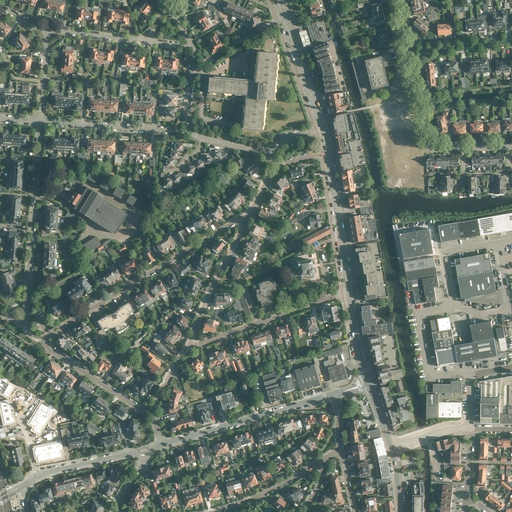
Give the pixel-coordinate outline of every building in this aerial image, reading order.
[(56,10),(58,1),(58,0),(51,0),(49,9),(53,10),(54,10),(56,10)] [(204,0),(191,0),(190,2),(197,5),(197,7),(201,8),(204,0)] [(58,1),(56,10),(62,12),(64,3),(58,1)] [(233,15),(237,6),(226,1),(224,6),(227,7),(225,11),(233,14),(233,15)] [(311,10),(320,8),(318,1),(309,3),(310,6),(310,7),(311,10)] [(152,7),(146,2),(143,5),(141,4),(140,5),(140,4),(139,5),(138,6),(147,13),(152,7)] [(422,2),(419,3),(411,4),(413,11),(423,8),(422,2)] [(370,12),(381,9),(379,3),(368,6),(368,9),(369,9),(370,12)] [(138,6),(138,5),(135,9),(138,11),(136,14),(144,20),(148,16),(146,14),(147,13),(138,6)] [(83,18),(84,7),(77,6),(77,9),(76,20),(81,20),(81,18),(83,18)] [(242,15),(244,9),(237,6),(233,15),(233,14),(232,16),(240,20),(242,15)] [(90,19),(92,8),(84,7),(83,18),(90,19)] [(92,8),(90,19),(92,20),(92,22),(97,22),(98,18),(99,19),(101,9),(92,8)] [(321,15),(320,8),(311,10),(312,14),(312,17),(321,15)] [(114,20),(115,9),(108,9),(106,22),(111,22),(112,20),(114,20)] [(121,21),(122,10),(115,9),(114,20),(121,21)] [(248,22),(252,13),(244,9),(242,15),(240,20),(247,23),(248,22)] [(373,14),(373,17),(382,15),(381,9),(370,12),(371,15),(373,14)] [(122,10),(121,21),(123,21),(122,24),(128,24),(129,14),(126,13),(126,11),(122,10)] [(499,14),(499,17),(500,26),(506,25),(506,22),(508,22),(507,11),(502,11),(502,14),(499,14)] [(200,23),(207,19),(203,13),(194,18),(197,23),(199,22),(200,23)] [(248,22),(247,23),(250,24),(251,28),(259,26),(258,24),(261,23),(260,18),(258,18),(257,13),(255,14),(252,13),(248,22)] [(373,17),(370,18),(371,24),(375,23),(384,21),(382,15),(373,17)] [(207,19),(200,23),(204,30),(211,26),(213,25),(209,18),(207,19)] [(419,29),(425,22),(421,19),(420,21),(417,19),(413,25),(419,29)] [(312,41),(321,38),(317,25),(316,22),(307,25),(308,27),(312,41)] [(425,22),(419,29),(425,34),(429,29),(427,27),(429,25),(425,22)] [(4,25),(0,31),(0,33),(5,37),(10,28),(7,26),(5,24),(5,25),(4,25)] [(377,39),(388,37),(386,30),(382,31),(382,28),(375,30),(377,39)] [(306,30),(299,32),(304,48),(311,45),(306,30)] [(212,36),(208,38),(212,45),(222,40),(220,36),(217,32),(212,35),(212,36)] [(15,47),(25,39),(20,34),(17,36),(15,35),(11,42),(13,45),(12,46),(14,48),(15,47)] [(210,78),(209,88),(208,96),(236,99),(246,100),(243,128),(262,130),(264,99),(273,100),(277,54),(273,54),(274,45),(271,37),(250,50),(250,52),(258,53),(256,83),(252,83),(252,82),(236,81),(210,78)] [(379,46),(382,46),(389,44),(388,37),(377,39),(379,46)] [(15,47),(14,48),(16,47),(17,49),(18,48),(19,47),(21,50),(22,50),(25,48),(26,48),(27,49),(28,49),(29,48),(29,47),(29,46),(29,45),(25,39),(15,47)] [(222,40),(212,45),(213,47),(211,48),(214,53),(223,47),(222,44),(224,43),(222,40)] [(333,68),(326,49),(328,48),(326,43),(312,48),(320,68),(321,68),(322,70),(321,71),(325,92),(340,89),(339,84),(336,85),(333,68)] [(97,62),(98,52),(96,51),(96,49),(91,48),(90,53),(88,52),(87,58),(89,58),(89,59),(90,59),(93,59),(93,61),(97,62)] [(76,57),(76,52),(73,52),(74,50),(63,49),(63,54),(65,54),(65,57),(73,57),(76,57)] [(106,53),(104,64),(105,64),(105,63),(109,64),(110,61),(112,62),(113,51),(108,50),(108,53),(106,53)] [(104,64),(106,53),(98,52),(97,62),(97,63),(104,64)] [(129,67),(129,66),(130,58),(128,57),(129,55),(123,54),(122,65),(125,65),(125,67),(129,67)] [(381,56),(372,59),(364,61),(372,90),(388,86),(384,67),(393,65),(390,55),(382,57),(381,56)] [(20,63),(20,65),(30,66),(31,58),(30,58),(30,57),(29,57),(28,57),(27,57),(27,58),(26,58),(26,59),(22,59),(21,63),(20,63)] [(140,59),(138,59),(137,67),(144,68),(146,57),(140,57),(140,59)] [(162,68),(163,60),(161,60),(161,57),(156,57),(154,67),(158,67),(157,69),(161,70),(162,68)] [(356,57),(350,58),(358,85),(361,84),(358,72),(360,71),(356,57)] [(130,58),(129,66),(137,67),(138,59),(130,58)] [(176,73),(178,59),(173,59),(172,61),(170,61),(169,72),(176,73)] [(170,61),(163,60),(162,68),(161,71),(169,72),(170,61)] [(487,60),(481,60),(482,72),(490,71),(490,62),(488,62),(487,60)] [(476,73),(475,61),(469,61),(469,64),(467,64),(468,73),(476,73)] [(504,72),(504,70),(503,61),(496,62),(497,69),(496,69),(496,73),(504,72)] [(73,65),(64,64),(64,66),(62,66),(61,71),(72,72),(73,65)] [(30,66),(20,65),(18,65),(18,68),(21,68),(21,72),(25,72),(25,73),(30,74),(30,66)] [(428,79),(435,78),(435,74),(440,73),(440,70),(438,70),(437,70),(434,71),(427,71),(428,79)] [(435,78),(428,79),(428,87),(436,86),(435,78)] [(9,92),(9,89),(1,89),(0,98),(2,98),(1,101),(2,101),(2,105),(8,105),(8,102),(9,92)] [(62,96),(62,93),(52,92),(52,99),(53,100),(54,100),(54,106),(61,106),(62,96)] [(167,105),(175,105),(176,98),(177,98),(177,93),(163,92),(162,96),(167,96),(167,104),(167,105)] [(341,99),(345,98),(344,92),(328,95),(329,101),(341,99)] [(75,97),(74,107),(74,110),(80,110),(81,106),(81,103),(83,103),(84,96),(83,96),(83,95),(79,94),(79,97),(75,97)] [(147,102),(147,103),(146,114),(153,115),(154,103),(155,103),(155,100),(150,99),(150,102),(147,102)] [(342,105),(341,102),(341,99),(329,101),(330,107),(342,105)] [(167,105),(167,104),(161,104),(161,107),(166,108),(165,116),(174,117),(174,110),(175,110),(175,105),(167,105)] [(342,105),(330,107),(331,113),(344,111),(343,107),(348,106),(347,104),(343,105),(342,105)] [(341,167),(352,165),(353,163),(349,142),(361,140),(354,113),(349,114),(349,113),(337,115),(337,116),(335,116),(335,118),(332,119),(333,123),(334,129),(335,133),(336,135),(335,135),(336,139),(338,149),(338,154),(339,154),(339,155),(339,159),(340,159),(341,166),(340,166),(341,167)] [(510,121),(510,118),(510,117),(503,117),(503,120),(502,120),(502,123),(502,124),(502,127),(503,127),(503,130),(505,129),(505,131),(511,130),(510,121)] [(468,133),(476,133),(476,121),(473,121),(473,125),(468,125),(468,133)] [(476,121),(476,133),(483,133),(483,132),(485,132),(485,127),(485,124),(479,124),(479,121),(476,121)] [(459,122),(460,133),(468,133),(468,125),(467,125),(467,122),(459,122)] [(488,132),(494,132),(494,124),(485,124),(485,127),(488,127),(488,132)] [(494,132),(500,132),(500,130),(501,130),(501,127),(502,127),(502,124),(494,124),(494,132)] [(25,136),(19,136),(18,146),(22,147),(22,148),(28,148),(28,143),(25,143),(26,138),(25,136)] [(58,149),(59,139),(53,138),(52,140),(51,144),(48,144),(48,149),(54,150),(54,149),(58,149)] [(193,144),(176,143),(171,142),(171,150),(171,151),(179,151),(183,152),(184,147),(192,147),(193,144)] [(212,150),(213,150),(213,148),(210,148),(209,155),(205,155),(204,163),(212,164),(212,158),(212,150)] [(212,158),(220,159),(220,157),(223,157),(227,155),(227,151),(213,150),(212,150),(212,158)] [(179,151),(171,151),(171,156),(164,156),(164,158),(166,158),(177,159),(179,159),(179,151)] [(204,163),(205,155),(205,153),(201,153),(201,161),(196,161),(195,169),(204,169),(204,165),(204,163)] [(11,157),(11,162),(11,164),(12,164),(12,168),(23,168),(23,169),(24,169),(24,162),(22,162),(22,161),(17,161),(17,158),(11,157)] [(177,163),(177,159),(166,158),(166,164),(164,164),(163,169),(170,170),(170,167),(174,167),(175,163),(177,163)] [(196,161),(196,159),(193,159),(193,164),(193,166),(187,166),(187,174),(184,174),(183,179),(187,180),(187,174),(195,174),(195,169),(196,161)] [(259,169),(257,166),(258,165),(255,160),(254,160),(253,161),(253,162),(254,163),(249,167),(247,165),(245,168),(243,170),(246,174),(249,172),(251,175),(259,169)] [(291,185),(294,183),(293,178),(303,175),(306,174),(304,167),(301,168),(291,170),(293,178),(289,179),(291,185)] [(94,183),(99,174),(92,170),(87,178),(94,183)] [(353,180),(352,177),(351,171),(342,172),(345,192),(355,191),(354,189),(360,188),(359,183),(356,183),(355,179),(353,180)] [(183,179),(184,174),(178,173),(178,175),(173,175),(172,179),(172,183),(180,183),(181,179),(183,179)] [(278,191),(278,192),(282,195),(284,194),(281,190),(289,185),(284,177),(283,175),(280,177),(281,178),(276,182),(280,189),(277,190),(278,191)] [(469,180),(467,181),(467,183),(479,183),(479,175),(476,175),(476,177),(468,177),(469,180)] [(107,191),(112,182),(105,178),(100,186),(107,191)] [(172,183),(172,179),(165,178),(164,188),(172,189),(172,183)] [(243,182),(244,183),(242,185),(244,186),(244,187),(251,192),(255,185),(248,180),(246,178),(243,182)] [(302,196),(314,190),(312,187),(315,186),(313,182),(302,187),(305,192),(301,193),(302,196)] [(82,196),(75,206),(74,208),(115,233),(127,214),(102,199),(103,197),(83,184),(79,191),(83,193),(82,196)] [(120,198),(125,190),(118,186),(113,194),(120,198)] [(232,198),(229,201),(225,205),(224,204),(221,206),(225,210),(227,208),(230,211),(232,209),(233,211),(244,200),(243,199),(245,197),(239,191),(237,190),(235,192),(237,194),(232,198)] [(314,190),(302,196),(303,198),(307,196),(309,201),(319,197),(317,193),(315,194),(314,190)] [(75,206),(82,196),(75,191),(72,196),(69,194),(65,199),(75,206)] [(278,191),(276,194),(273,193),(271,192),(269,196),(271,196),(270,199),(279,204),(282,198),(281,198),(282,195),(278,192),(278,191)] [(201,200),(205,198),(201,193),(196,196),(199,201),(201,200)] [(132,205),(137,198),(130,194),(126,201),(132,205)] [(347,203),(359,201),(357,195),(348,196),(348,199),(346,199),(347,203)] [(279,204),(270,199),(268,201),(267,201),(265,204),(266,205),(275,210),(279,204)] [(373,213),(371,199),(359,201),(347,203),(348,207),(350,207),(350,209),(359,208),(361,215),(373,213)] [(218,221),(222,219),(220,217),(223,215),(221,212),(222,211),(219,205),(217,206),(219,209),(213,212),(218,221)] [(47,216),(58,216),(58,209),(53,209),(53,207),(48,206),(47,216)] [(274,216),(276,213),(270,210),(269,212),(265,209),(264,210),(261,209),(260,211),(259,211),(257,211),(256,213),(257,215),(262,217),(261,218),(262,220),(263,221),(265,220),(266,219),(268,221),(271,215),(274,216)] [(296,216),(296,217),(298,220),(299,221),(304,218),(303,218),(308,216),(310,218),(311,229),(316,228),(315,227),(321,226),(320,222),(321,222),(320,219),(319,219),(318,213),(310,214),(308,209),(296,216)] [(206,215),(205,216),(208,222),(210,221),(211,222),(213,221),(215,223),(218,221),(213,212),(207,216),(206,215)] [(374,220),(375,220),(373,213),(361,215),(348,217),(349,224),(374,220)] [(511,230),(511,226),(510,213),(493,216),(496,233),(511,230)] [(196,218),(197,221),(202,230),(206,227),(205,225),(207,224),(202,215),(196,218)] [(19,218),(9,217),(9,220),(8,220),(7,224),(20,224),(20,216),(19,216),(19,218)] [(496,233),(493,216),(478,219),(481,235),(496,233)] [(478,219),(458,222),(461,239),(481,235),(478,219)] [(374,220),(349,224),(350,230),(376,226),(375,220),(374,220)] [(200,232),(200,231),(202,230),(197,221),(191,225),(196,233),(197,233),(198,233),(200,232)] [(60,223),(57,223),(47,222),(47,223),(46,223),(45,230),(50,230),(51,230),(57,230),(57,226),(59,226),(60,225),(60,223)] [(196,233),(191,225),(190,222),(184,225),(189,235),(192,233),(193,235),(196,233)] [(461,239),(458,222),(439,226),(442,242),(461,239)] [(255,223),(252,229),(265,236),(267,233),(262,231),(263,227),(255,223)] [(329,226),(302,240),(297,242),(299,245),(294,247),(296,252),(305,247),(305,246),(330,233),(329,226)] [(376,232),(377,232),(376,226),(350,230),(351,236),(376,232)] [(170,230),(177,241),(179,239),(181,242),(183,243),(185,242),(185,240),(184,238),(186,237),(182,230),(176,234),(175,232),(173,234),(172,231),(173,230),(171,228),(170,229),(171,230),(170,230)] [(265,236),(252,229),(249,234),(258,239),(259,236),(264,238),(265,236)] [(404,259),(434,254),(429,229),(399,234),(404,259)] [(171,250),(173,248),(174,248),(173,246),(176,244),(174,242),(177,241),(170,230),(168,232),(170,236),(164,240),(170,248),(171,250)] [(378,241),(377,232),(376,232),(351,236),(352,243),(365,241),(368,240),(369,243),(378,241)] [(82,256),(86,254),(97,247),(101,245),(96,237),(77,248),(82,256)] [(243,246),(254,251),(259,241),(252,238),(249,244),(247,243),(245,242),(243,246)] [(7,249),(9,249),(18,250),(19,240),(12,239),(11,245),(7,245),(7,249)] [(221,253),(223,251),(221,249),(226,243),(221,239),(220,239),(218,241),(219,241),(216,245),(215,244),(213,247),(214,247),(212,249),(211,250),(214,255),(219,251),(221,253)] [(106,248),(111,245),(112,245),(109,240),(103,243),(105,246),(106,248)] [(168,251),(167,250),(170,248),(164,240),(159,243),(165,253),(168,251)] [(44,251),(55,252),(56,245),(49,245),(50,243),(44,243),(44,251)] [(159,243),(151,248),(154,253),(156,252),(158,255),(160,254),(161,255),(165,253),(159,243)] [(249,260),(254,251),(243,246),(242,249),(244,250),(243,250),(245,251),(244,254),(245,254),(244,257),(249,260)] [(379,247),(353,251),(353,254),(356,254),(357,263),(359,263),(361,274),(363,274),(365,286),(359,286),(361,301),(388,297),(384,270),(383,270),(379,247)] [(151,248),(142,253),(148,263),(156,259),(155,257),(156,256),(151,248)] [(17,262),(18,250),(9,249),(9,253),(11,253),(10,259),(13,260),(13,261),(17,262)] [(489,253),(472,256),(475,274),(493,271),(489,253)] [(204,260),(202,256),(193,261),(195,265),(191,268),(190,269),(187,265),(185,266),(187,271),(189,270),(194,272),(195,271),(206,260),(205,258),(204,260)] [(475,274),(472,256),(455,259),(458,277),(475,274)] [(250,272),(250,271),(249,270),(249,269),(249,268),(248,267),(246,268),(244,267),(246,263),(248,263),(249,260),(244,257),(242,260),(236,257),(234,261),(236,262),(234,264),(241,267),(240,267),(250,272)] [(406,272),(436,267),(434,257),(404,262),(406,272)] [(55,259),(43,258),(43,265),(43,268),(48,268),(48,269),(53,269),(53,267),(56,267),(57,259),(55,259)] [(133,258),(126,262),(132,272),(136,270),(135,269),(138,267),(133,258)] [(205,273),(210,264),(206,262),(208,261),(206,260),(195,271),(201,274),(202,272),(205,273)] [(300,276),(301,278),(301,279),(300,280),(300,283),(295,288),(290,290),(289,293),(293,295),(295,293),(305,292),(316,287),(317,285),(315,282),(310,282),(310,281),(310,280),(305,280),(304,281),(304,279),(303,279),(303,278),(308,277),(309,279),(313,278),(313,277),(314,277),(313,273),(316,273),(315,268),(313,269),(311,260),(294,262),(296,276),(300,276)] [(126,262),(120,267),(125,275),(128,273),(129,275),(132,272),(126,262)] [(252,273),(250,272),(240,267),(241,267),(234,264),(235,264),(230,274),(238,278),(241,273),(244,274),(245,277),(251,274),(252,273)] [(111,273),(116,281),(119,279),(118,277),(120,276),(122,275),(116,265),(113,268),(113,269),(114,271),(111,273)] [(438,276),(436,267),(406,272),(407,282),(422,279),(438,276)] [(16,273),(15,270),(8,272),(0,275),(3,283),(4,283),(11,280),(14,279),(12,275),(16,273)] [(493,271),(475,274),(479,296),(496,293),(493,271)] [(110,285),(116,281),(111,273),(105,276),(110,285)] [(169,288),(177,283),(172,274),(166,278),(168,282),(166,283),(169,288)] [(479,296),(475,274),(458,277),(462,299),(479,296)] [(78,286),(67,293),(72,302),(83,295),(84,295),(85,295),(86,294),(86,293),(91,290),(89,287),(91,286),(84,276),(75,282),(73,283),(75,286),(77,285),(78,286)] [(105,276),(99,280),(97,279),(95,280),(98,285),(101,284),(103,287),(105,285),(106,287),(110,285),(105,276)] [(438,276),(422,279),(426,303),(437,301),(435,287),(439,286),(438,276)] [(201,281),(192,277),(190,281),(188,280),(187,282),(189,283),(199,287),(201,281)] [(276,289),(271,277),(264,279),(265,280),(258,283),(253,285),(256,293),(255,294),(256,295),(258,302),(260,301),(261,307),(272,303),(271,298),(272,297),(270,291),(276,289)] [(422,279),(407,282),(409,291),(413,291),(416,304),(426,303),(422,279)] [(11,280),(4,283),(10,296),(15,294),(9,281),(11,280)] [(155,285),(160,294),(166,290),(160,280),(156,282),(157,284),(155,285)] [(199,287),(189,283),(188,286),(186,285),(185,288),(196,293),(199,287)] [(152,287),(151,285),(148,287),(152,294),(151,295),(152,298),(154,297),(160,294),(155,285),(152,287)] [(143,292),(142,290),(139,292),(145,303),(148,301),(150,303),(152,302),(154,305),(156,304),(152,298),(151,295),(149,295),(146,291),(143,292)] [(139,306),(145,303),(139,292),(136,294),(137,296),(134,298),(139,306)] [(229,305),(229,297),(226,297),(226,295),(222,295),(222,297),(217,297),(217,299),(216,299),(216,305),(217,305),(217,307),(220,307),(220,305),(229,305)] [(190,308),(192,302),(183,298),(181,302),(180,302),(179,305),(180,305),(179,307),(184,309),(185,306),(190,308)] [(239,312),(239,311),(243,310),(240,300),(236,301),(233,305),(235,310),(228,313),(230,318),(228,319),(229,322),(231,322),(232,322),(238,320),(238,321),(239,322),(241,321),(242,319),(241,316),(241,315),(240,311),(239,312)] [(57,305),(63,315),(66,313),(65,311),(68,309),(63,301),(57,305)] [(103,329),(104,328),(107,327),(110,327),(112,326),(113,326),(115,325),(117,332),(117,333),(118,332),(121,331),(124,329),(126,328),(127,328),(130,325),(129,325),(124,320),(126,318),(127,316),(128,315),(129,314),(129,313),(131,312),(133,311),(128,303),(127,303),(126,303),(127,302),(126,302),(124,304),(123,302),(120,304),(121,306),(118,307),(118,308),(118,307),(118,308),(117,310),(116,311),(115,312),(114,312),(115,312),(114,312),(112,313),(113,313),(112,314),(112,313),(111,314),(110,314),(108,315),(107,315),(106,315),(107,314),(106,314),(104,316),(103,314),(100,316),(100,318),(98,319),(98,320),(98,319),(99,320),(97,321),(102,329),(103,329)] [(60,317),(63,315),(57,305),(51,308),(56,316),(59,315),(60,317)] [(363,327),(377,324),(376,320),(373,320),(370,305),(360,307),(363,327)] [(326,310),(320,311),(319,307),(316,307),(317,312),(318,317),(338,313),(337,311),(336,307),(335,307),(335,306),(331,307),(331,308),(326,309),(326,310)] [(338,313),(318,317),(319,324),(322,324),(322,321),(324,321),(324,322),(328,321),(328,322),(334,321),(334,322),(338,321),(339,320),(338,316),(338,313)] [(179,319),(178,318),(177,317),(175,320),(176,322),(183,329),(185,329),(187,327),(186,325),(188,322),(182,316),(179,319)] [(305,321),(305,322),(305,325),(306,326),(308,326),(308,328),(313,327),(313,328),(314,328),(315,332),(319,331),(318,327),(317,327),(316,323),(315,323),(314,318),(312,318),(311,317),(309,317),(307,317),(307,319),(307,320),(305,321)] [(450,317),(438,319),(430,320),(432,332),(452,329),(450,317)] [(218,325),(219,322),(207,319),(203,331),(207,332),(207,330),(213,332),(215,326),(216,326),(217,324),(218,325)] [(491,321),(471,325),(474,342),(475,342),(494,339),(491,321)] [(367,334),(367,338),(368,338),(379,336),(393,333),(391,322),(377,324),(363,327),(361,327),(362,335),(367,334)] [(86,327),(83,323),(80,325),(81,326),(78,327),(83,334),(83,335),(86,334),(85,332),(88,331),(88,330),(89,330),(87,326),(86,327)] [(290,336),(290,335),(291,335),(288,325),(281,327),(284,337),(287,336),(287,337),(288,337),(290,337),(290,336)] [(177,341),(179,337),(178,336),(181,333),(179,332),(180,331),(175,326),(168,333),(177,341)] [(72,329),(76,336),(77,338),(83,334),(78,327),(76,329),(76,327),(72,329)] [(281,338),(281,337),(284,337),(281,327),(275,328),(277,338),(278,338),(278,339),(279,339),(281,339),(281,338)] [(503,327),(496,328),(500,351),(503,351),(503,352),(504,352),(504,351),(508,350),(507,348),(506,345),(507,345),(507,344),(506,344),(504,334),(507,333),(506,328),(503,328),(503,327)] [(452,329),(432,332),(434,341),(453,338),(452,329)] [(340,336),(341,335),(340,332),(339,332),(338,330),(326,334),(327,336),(330,335),(331,339),(336,338),(337,340),(341,339),(340,336)] [(269,331),(263,333),(266,342),(267,345),(273,342),(269,331)] [(164,338),(157,333),(156,333),(154,335),(161,341),(163,338),(170,345),(172,342),(174,344),(177,341),(168,333),(164,338)] [(261,347),(267,345),(266,342),(263,333),(257,335),(260,344),(261,347)] [(65,343),(68,339),(62,335),(59,340),(58,339),(56,342),(57,343),(63,348),(66,343),(65,343)] [(253,351),(256,350),(255,350),(262,348),(261,347),(260,344),(257,335),(251,337),(254,344),(251,345),(253,351)] [(384,362),(379,336),(368,338),(367,338),(368,342),(369,342),(371,355),(372,361),(373,361),(374,364),(376,364),(377,367),(378,372),(376,372),(377,376),(378,376),(380,382),(381,385),(394,382),(401,380),(404,380),(402,369),(389,371),(389,370),(390,370),(389,365),(384,366),(384,362)] [(155,342),(153,344),(151,346),(161,355),(162,355),(163,356),(164,356),(165,355),(165,354),(165,353),(166,352),(166,351),(165,351),(166,350),(159,343),(161,341),(156,337),(153,340),(155,342)] [(238,340),(243,352),(250,350),(247,340),(244,341),(243,338),(238,340)] [(453,338),(434,341),(436,350),(455,347),(455,346),(453,338)] [(66,343),(63,348),(68,351),(69,351),(70,351),(72,349),(71,348),(71,347),(72,348),(73,348),(75,345),(74,344),(74,343),(68,339),(65,343),(66,343)] [(497,355),(494,339),(475,342),(478,360),(483,359),(483,358),(497,355)] [(243,352),(238,340),(236,341),(234,341),(235,344),(232,345),(236,355),(243,352)] [(7,341),(2,348),(7,352),(12,345),(7,341)] [(475,342),(474,342),(455,346),(455,347),(457,362),(473,360),(473,361),(478,360),(475,342)] [(18,348),(12,345),(7,352),(10,354),(10,353),(13,356),(18,348)] [(143,345),(140,348),(146,353),(149,349),(143,345)] [(91,364),(98,353),(92,349),(88,352),(86,349),(85,350),(79,347),(74,355),(75,356),(74,356),(74,357),(76,359),(77,358),(78,358),(80,359),(80,360),(82,358),(84,359),(84,360),(84,359),(86,360),(85,361),(85,362),(87,363),(88,363),(89,362),(91,364)] [(328,356),(331,356),(341,352),(340,347),(324,352),(325,357),(328,356)] [(457,362),(455,347),(436,350),(439,366),(458,363),(457,362)] [(17,362),(24,352),(18,348),(13,356),(11,358),(17,362)] [(224,351),(223,351),(221,351),(221,352),(218,353),(222,364),(223,366),(224,366),(225,369),(230,367),(228,360),(230,359),(227,354),(226,355),(224,351)] [(24,352),(17,362),(23,366),(24,363),(29,356),(24,352)] [(222,364),(218,353),(218,352),(217,352),(216,352),(214,352),(214,354),(213,354),(210,355),(209,357),(210,360),(209,361),(211,365),(211,364),(212,366),(217,364),(218,366),(222,364)] [(159,366),(162,363),(150,353),(147,355),(150,358),(148,360),(150,361),(147,365),(152,368),(150,371),(154,374),(160,366),(159,366)] [(30,356),(29,356),(24,363),(30,367),(34,369),(37,364),(33,362),(35,360),(32,358),(33,357),(30,355),(30,356)] [(331,368),(331,367),(330,366),(334,364),(333,359),(332,360),(331,356),(328,356),(329,360),(323,362),(326,371),(327,371),(331,370),(331,368)] [(107,361),(108,360),(105,358),(104,360),(102,359),(97,368),(100,370),(101,370),(104,372),(105,370),(106,371),(108,367),(109,368),(112,362),(110,361),(109,361),(108,362),(107,361)] [(201,370),(206,366),(201,361),(200,362),(197,359),(190,366),(193,369),(193,370),(196,374),(200,369),(201,370)] [(239,360),(234,362),(237,371),(240,379),(246,377),(244,369),(243,369),(239,360)] [(49,376),(57,364),(54,362),(53,363),(50,361),(43,372),(49,376)] [(123,369),(125,370),(127,366),(126,365),(124,367),(118,363),(112,373),(118,376),(123,369)] [(57,364),(49,376),(54,380),(62,369),(59,367),(60,366),(57,364)] [(315,364),(293,371),(299,391),(321,385),(315,364)] [(327,371),(331,384),(346,380),(342,365),(331,368),(326,369),(327,371)] [(272,405),(275,404),(275,403),(275,402),(282,400),(278,386),(281,385),(279,379),(276,367),(271,369),(273,373),(262,376),(270,403),(271,403),(271,404),(272,405)] [(127,375),(123,372),(125,370),(123,369),(118,376),(126,382),(128,380),(129,381),(131,378),(134,374),(130,371),(127,375)] [(151,387),(153,383),(152,383),(154,380),(147,376),(148,374),(144,371),(141,369),(139,372),(143,374),(141,377),(144,378),(142,382),(151,387)] [(65,384),(71,375),(66,371),(58,383),(64,386),(65,384)] [(279,379),(281,385),(283,392),(294,389),(290,378),(294,377),(293,373),(289,374),(289,376),(285,377),(286,379),(285,380),(284,377),(279,379)] [(77,379),(71,375),(65,384),(69,386),(67,388),(69,390),(77,379)] [(493,406),(504,406),(511,406),(511,375),(500,378),(480,381),(479,382),(478,383),(478,384),(478,385),(478,386),(479,387),(480,388),(481,388),(481,398),(481,403),(481,406),(493,406)] [(3,381),(0,385),(11,392),(14,386),(7,383),(9,380),(3,376),(1,380),(3,381)] [(401,380),(394,382),(397,393),(405,391),(401,380)] [(77,388),(79,390),(83,392),(88,384),(82,381),(77,388)] [(433,384),(433,386),(426,386),(427,393),(462,393),(462,381),(451,381),(451,384),(433,384)] [(142,382),(140,385),(136,382),(134,385),(144,391),(146,392),(148,390),(149,391),(151,387),(142,382)] [(94,388),(88,384),(83,392),(86,394),(84,397),(89,400),(91,397),(89,396),(94,388)] [(0,385),(0,392),(8,397),(11,392),(0,385)] [(144,391),(134,385),(132,388),(129,386),(128,388),(141,396),(144,391)] [(186,400),(188,400),(186,394),(184,395),(182,396),(181,395),(182,392),(174,389),(172,395),(181,399),(186,400)] [(64,402),(69,394),(70,393),(67,391),(63,397),(64,397),(62,400),(62,401),(64,402),(64,401),(64,402)] [(225,393),(229,408),(232,407),(241,404),(242,403),(241,400),(240,399),(235,401),(233,396),(236,395),(235,391),(225,393)] [(380,399),(387,397),(387,394),(390,393),(389,391),(379,394),(380,399)] [(220,399),(223,410),(227,408),(227,409),(229,408),(225,393),(215,396),(217,400),(220,399)] [(443,402),(443,394),(440,394),(427,394),(427,417),(462,417),(462,402),(443,402)] [(172,395),(169,401),(169,402),(170,402),(173,403),(178,404),(179,401),(180,402),(181,399),(172,395)] [(99,409),(104,400),(99,396),(95,402),(93,401),(90,405),(97,410),(99,409)] [(399,405),(405,403),(406,403),(404,396),(403,397),(398,398),(397,399),(399,405)] [(103,416),(105,413),(107,410),(106,410),(110,404),(104,400),(99,409),(97,411),(101,413),(100,414),(103,416)] [(383,409),(390,406),(390,404),(393,403),(392,400),(382,404),(383,409)] [(176,413),(179,412),(179,411),(178,406),(178,404),(173,403),(170,402),(169,407),(170,414),(176,413)] [(42,403),(39,409),(48,414),(51,410),(53,411),(55,408),(50,404),(48,407),(42,403)] [(210,403),(207,404),(207,406),(199,409),(200,413),(199,413),(202,423),(205,423),(205,422),(210,421),(207,411),(209,411),(209,410),(212,409),(210,403)] [(115,410),(116,411),(120,413),(118,416),(124,421),(128,415),(125,413),(126,412),(127,411),(127,410),(119,404),(115,410)] [(493,406),(481,406),(481,423),(493,423),(493,406)] [(493,406),(493,423),(499,423),(504,423),(504,406),(493,406)] [(190,409),(187,409),(190,417),(184,418),(186,427),(193,425),(191,416),(193,416),(191,408),(190,409)] [(39,409),(36,414),(45,419),(48,414),(39,409)] [(390,410),(390,409),(387,410),(388,411),(384,412),(386,417),(400,413),(399,410),(392,412),(391,409),(390,410)] [(400,413),(386,417),(389,425),(392,424),(392,427),(393,430),(400,428),(412,424),(412,425),(415,424),(410,409),(400,413)] [(176,414),(180,429),(181,429),(186,427),(184,418),(178,420),(178,417),(180,417),(179,413),(179,412),(176,413),(176,414)] [(36,414),(33,419),(42,424),(45,419),(36,414)] [(172,432),(180,429),(176,414),(169,415),(172,424),(171,425),(172,427),(171,427),(172,432)] [(310,423),(315,423),(315,418),(312,418),(312,415),(307,416),(307,418),(304,418),(305,423),(306,423),(306,425),(310,425),(310,423)] [(325,417),(325,415),(319,415),(320,421),(319,421),(317,422),(318,424),(320,426),(321,423),(326,426),(328,420),(327,420),(328,418),(327,416),(325,417)] [(33,419),(29,424),(35,427),(33,430),(39,434),(41,431),(39,429),(42,424),(33,419)] [(129,431),(137,429),(137,427),(139,423),(132,419),(128,425),(129,431)] [(351,421),(350,421),(351,432),(358,431),(361,430),(360,420),(355,420),(355,419),(351,419),(351,421)] [(291,430),(288,421),(287,420),(285,421),(284,422),(282,423),(285,432),(291,430)] [(301,427),(299,420),(293,422),(293,420),(288,421),(291,430),(292,430),(292,432),(296,431),(295,429),(301,427)] [(89,423),(87,426),(87,427),(91,429),(94,431),(97,430),(98,428),(89,423)] [(285,432),(282,423),(278,424),(279,426),(276,427),(277,430),(278,432),(278,434),(281,433),(282,435),(285,434),(285,432)] [(81,435),(83,445),(83,446),(87,445),(87,446),(90,446),(88,438),(90,437),(90,434),(92,433),(91,429),(87,427),(89,432),(84,433),(85,435),(81,435)] [(270,441),(270,442),(274,441),(274,440),(276,440),(272,428),(270,428),(269,428),(268,428),(268,429),(267,430),(270,441)] [(318,428),(316,433),(315,432),(313,436),(315,436),(314,437),(319,439),(320,436),(323,437),(324,433),(322,432),(323,429),(318,428)] [(64,429),(61,430),(62,437),(65,436),(66,440),(68,440),(68,442),(70,448),(76,446),(74,436),(70,437),(70,435),(69,432),(65,433),(64,429)] [(137,429),(129,431),(128,431),(130,438),(131,438),(132,439),(139,438),(137,429)] [(112,435),(114,444),(118,444),(118,443),(121,442),(119,432),(116,433),(116,430),(111,431),(112,435)] [(265,444),(268,443),(270,442),(270,441),(267,430),(261,431),(265,444)] [(265,444),(261,431),(260,432),(259,431),(258,432),(257,433),(255,433),(259,445),(262,444),(262,445),(265,444)] [(358,431),(351,432),(349,432),(351,442),(359,441),(358,435),(359,435),(358,431)] [(381,435),(379,431),(364,434),(366,439),(381,435)] [(244,433),(247,445),(251,444),(250,442),(253,441),(251,434),(248,435),(248,432),(244,433)] [(247,445),(244,433),(243,434),(242,433),(240,433),(240,435),(237,436),(240,447),(247,445)] [(81,434),(74,436),(76,446),(83,445),(81,435),(81,434)] [(106,436),(105,436),(107,445),(111,445),(114,444),(112,435),(109,435),(109,434),(106,435),(106,436)] [(107,445),(105,436),(101,437),(101,436),(98,436),(100,447),(102,446),(103,447),(107,446),(107,445)] [(240,447),(237,436),(233,437),(234,439),(231,440),(233,447),(234,447),(231,448),(233,452),(233,454),(236,453),(235,450),(234,447),(236,446),(237,448),(240,447)] [(313,437),(311,439),(309,437),(307,440),(308,440),(305,442),(314,450),(317,448),(315,446),(313,444),(315,442),(313,441),(315,439),(313,437)] [(375,446),(371,447),(377,483),(390,481),(389,477),(390,477),(387,459),(386,459),(385,455),(386,455),(385,448),(384,448),(383,444),(383,443),(383,441),(382,441),(381,437),(373,440),(375,446)] [(444,464),(460,464),(461,442),(455,437),(434,443),(436,451),(440,450),(444,464)] [(357,442),(358,445),(352,446),(351,446),(351,450),(352,450),(352,451),(351,452),(352,454),(353,454),(358,454),(358,451),(363,450),(363,451),(367,450),(367,447),(363,447),(362,441),(357,442)] [(59,445),(53,446),(56,458),(62,457),(60,450),(63,450),(62,442),(58,443),(59,445)] [(229,451),(226,442),(223,442),(222,442),(220,442),(220,443),(219,443),(223,455),(226,454),(227,457),(231,456),(233,463),(236,462),(233,452),(232,450),(229,451)] [(314,450),(305,442),(303,445),(302,445),(300,447),(306,452),(308,450),(310,452),(312,453),(314,450)] [(223,455),(219,443),(219,444),(218,443),(216,444),(216,445),(213,446),(213,447),(215,452),(216,456),(218,456),(219,456),(223,455)] [(53,446),(47,448),(50,459),(56,458),(53,446)] [(202,464),(209,462),(207,455),(208,455),(205,446),(201,447),(200,446),(198,446),(197,448),(199,457),(200,457),(202,464)] [(24,464),(22,456),(20,448),(12,450),(13,454),(6,455),(7,459),(14,457),(16,466),(24,464)] [(47,448),(42,449),(44,460),(50,459),(47,448)] [(42,449),(34,450),(36,457),(37,457),(38,461),(44,460),(42,449)] [(292,454),(299,463),(302,461),(301,460),(301,459),(300,457),(302,456),(298,449),(296,451),(292,454)] [(358,454),(353,454),(353,456),(352,456),(352,460),(354,459),(354,460),(364,458),(364,455),(368,455),(367,451),(363,452),(363,451),(363,450),(358,451),(358,454)] [(187,463),(196,461),(193,451),(188,452),(188,451),(187,451),(185,451),(184,452),(184,453),(186,462),(187,462),(187,463)] [(299,463),(292,454),(289,456),(286,457),(291,464),(293,462),(295,464),(296,466),(299,463)] [(181,467),(184,466),(181,456),(178,457),(178,456),(177,456),(176,456),(175,457),(174,458),(176,463),(175,464),(176,467),(177,467),(181,466),(181,467)] [(282,462),(282,461),(281,460),(280,460),(279,457),(277,458),(274,460),(276,462),(272,464),(275,471),(276,471),(277,472),(280,470),(280,469),(284,466),(287,465),(286,463),(285,460),(282,462)] [(172,472),(171,470),(170,466),(169,465),(165,466),(165,467),(165,468),(164,468),(164,467),(162,466),(159,467),(163,480),(167,479),(167,477),(172,475),(172,472)] [(261,481),(270,476),(265,465),(260,468),(259,465),(255,467),(256,470),(261,481)] [(163,480),(159,467),(156,468),(155,469),(156,470),(151,472),(152,475),(153,475),(155,480),(159,479),(159,481),(163,480)] [(108,479),(121,471),(120,469),(119,469),(118,468),(108,470),(109,476),(108,476),(108,479)] [(368,468),(359,470),(360,472),(359,472),(358,472),(357,473),(357,475),(359,476),(360,476),(369,475),(368,468)] [(97,481),(98,485),(100,485),(99,482),(101,481),(100,479),(106,477),(105,471),(95,473),(97,481)] [(108,479),(110,480),(111,479),(116,483),(122,475),(122,473),(122,472),(121,471),(108,479)] [(246,474),(251,486),(257,483),(253,473),(251,472),(246,474)] [(443,477),(443,481),(452,481),(452,479),(460,480),(461,474),(452,473),(452,477),(449,477),(449,478),(443,477)] [(88,476),(81,477),(84,490),(95,487),(96,487),(96,485),(95,480),(94,481),(92,475),(91,475),(90,474),(89,475),(88,476)] [(246,488),(251,486),(246,474),(241,476),(246,488)] [(332,487),(339,485),(337,476),(330,478),(332,487)] [(78,478),(72,479),(75,490),(80,489),(80,491),(84,490),(81,477),(80,477),(78,477),(78,478)] [(75,490),(72,479),(67,481),(66,480),(64,481),(63,482),(66,494),(71,493),(70,491),(75,490)] [(236,481),(232,482),(235,492),(237,491),(238,493),(242,492),(241,490),(242,490),(239,480),(236,481)] [(424,494),(424,492),(424,490),(424,489),(424,487),(424,486),(423,484),(422,481),(413,483),(414,485),(411,486),(412,493),(415,493),(415,495),(423,495),(424,495),(424,494)] [(66,494),(63,482),(57,483),(56,483),(54,483),(54,484),(53,484),(55,495),(62,494),(62,495),(66,494)] [(235,492),(232,482),(225,484),(228,494),(229,494),(229,496),(233,495),(232,493),(235,492)] [(390,482),(377,483),(377,485),(377,486),(378,488),(380,487),(380,491),(392,490),(392,488),(391,484),(384,485),(384,484),(390,483),(390,482)] [(109,495),(114,487),(112,486),(108,484),(108,483),(103,492),(109,495)] [(147,501),(148,499),(146,498),(146,497),(145,496),(149,490),(144,488),(145,486),(141,483),(140,485),(135,494),(147,501)] [(443,485),(441,484),(438,511),(453,511),(454,510),(451,509),(451,505),(454,506),(454,502),(452,502),(452,498),(455,498),(455,495),(452,495),(453,491),(455,491),(456,488),(453,488),(453,486),(451,485),(448,485),(446,485),(443,485)] [(216,485),(210,487),(205,488),(208,498),(215,496),(215,497),(217,498),(219,497),(219,496),(216,485)] [(339,485),(332,487),(333,492),(330,493),(330,494),(331,497),(334,496),(334,495),(341,493),(339,485)] [(371,486),(363,487),(363,489),(362,490),(361,490),(360,491),(360,493),(362,494),(363,494),(372,493),(371,486)] [(199,492),(197,487),(190,489),(194,503),(198,502),(199,502),(199,503),(202,502),(202,501),(200,492),(199,492)] [(44,492),(47,501),(49,501),(50,502),(53,501),(54,500),(53,497),(50,488),(43,490),(44,492)] [(296,489),(295,488),(290,491),(285,494),(288,498),(287,500),(286,500),(288,502),(289,501),(299,490),(297,488),(296,489)] [(190,506),(189,505),(190,504),(194,503),(190,489),(182,491),(184,496),(183,497),(186,506),(187,507),(190,506)] [(492,493),(490,492),(491,490),(490,489),(483,497),(488,500),(493,494),(494,493),(493,492),(492,493)] [(296,505),(299,499),(301,494),(301,493),(301,492),(299,490),(289,501),(288,502),(293,506),(294,504),(296,505)] [(167,496),(167,497),(170,507),(174,505),(175,506),(177,506),(178,504),(175,494),(174,491),(171,492),(171,495),(167,496)] [(47,503),(47,501),(44,492),(41,493),(41,494),(39,495),(38,497),(40,504),(39,505),(40,508),(41,511),(43,511),(42,507),(44,507),(43,504),(47,503)] [(343,504),(341,493),(334,495),(334,496),(331,497),(332,503),(337,501),(338,505),(343,504)] [(492,503),(497,498),(494,495),(495,493),(494,493),(493,494),(488,500),(492,503)] [(147,501),(135,494),(129,502),(129,503),(128,504),(132,507),(133,505),(138,508),(141,502),(142,503),(143,502),(145,503),(147,501)] [(331,497),(330,494),(323,495),(320,502),(324,504),(324,503),(327,504),(328,504),(332,503),(331,497)] [(170,507),(167,497),(163,498),(163,495),(159,496),(160,499),(162,508),(163,509),(165,508),(166,507),(170,507)] [(422,511),(423,495),(415,495),(412,495),(411,511),(422,511)] [(270,502),(281,510),(287,502),(285,501),(286,500),(281,496),(278,499),(274,497),(270,502)] [(498,496),(497,498),(492,503),(496,507),(501,501),(502,499),(501,499),(498,496)] [(96,502),(97,500),(93,499),(92,501),(91,501),(91,502),(90,502),(89,502),(88,504),(93,505),(92,509),(102,511),(104,505),(96,502)] [(500,510),(505,505),(502,502),(503,500),(502,499),(501,501),(496,507),(500,510)] [(30,504),(32,510),(40,508),(39,505),(38,505),(37,502),(36,502),(36,500),(31,501),(31,503),(30,504)]
